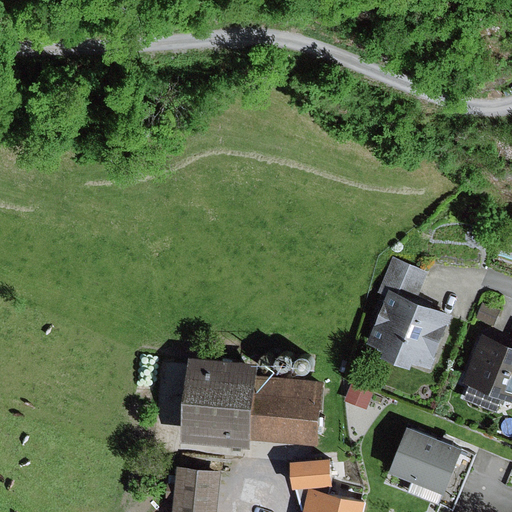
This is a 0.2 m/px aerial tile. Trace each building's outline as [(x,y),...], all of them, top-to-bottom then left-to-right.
[(392,288),(420,298),(431,270),(393,255),(382,283),(392,288)] [(420,298),(392,288),(372,340),(387,346),(385,352),(415,364),(417,358),(435,364),(455,312),(420,298)] [(484,302),(477,318),(492,324),(499,308),(484,302)] [(511,340),(486,330),(467,379),(472,381),(465,398),(499,411),(505,394),(511,397),(511,340)] [(281,362),(283,364),(285,366),(288,367),(291,366),(293,365),(295,363),(297,361),(297,358),(297,355),(295,352),(293,350),(290,349),(288,349),(285,350),(282,352),(281,354),(280,357),(280,359),(281,362)] [(265,363),(267,365),(269,366),(271,366),(274,365),(276,364),(277,362),(278,360),(278,357),(277,355),(276,353),(274,352),(271,351),(269,352),(267,353),(265,354),(264,356),(263,359),(264,361),(265,363)] [(300,365),(302,367),(304,369),(307,370),(310,369),(312,368),(314,366),(316,364),(316,361),(316,358),(314,355),(312,353),(310,352),(307,352),(304,353),(301,355),(300,357),(299,360),(299,362),(300,365)] [(261,361),(193,354),(184,437),(252,444),(254,436),(260,375),(261,361)] [(260,375),(254,436),(320,442),(326,381),(260,375)] [(411,423),(393,468),(447,490),(465,445),(411,423)] [(329,460),(295,462),(302,508),(309,510),(308,511),(361,511),(364,502),(329,494),(332,482),(329,460)] [(219,511),(224,469),(180,465),(175,511),(219,511)]
